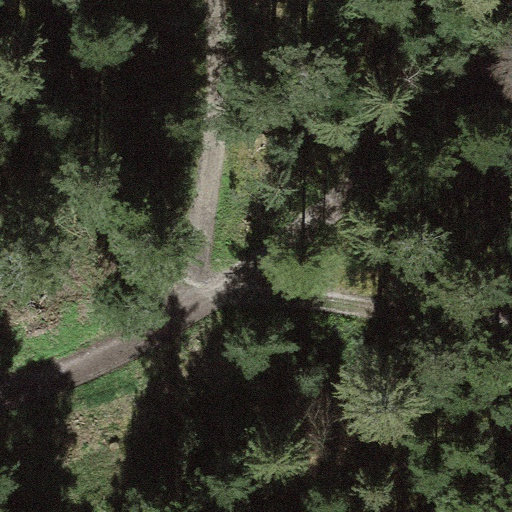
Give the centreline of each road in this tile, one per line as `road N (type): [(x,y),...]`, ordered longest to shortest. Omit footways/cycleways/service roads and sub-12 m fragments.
road 1 (track): [(0,388),(208,304),(394,158),(511,35)]
road 2 (track): [(511,346),(208,304)]
road 3 (track): [(208,0),(208,304)]
